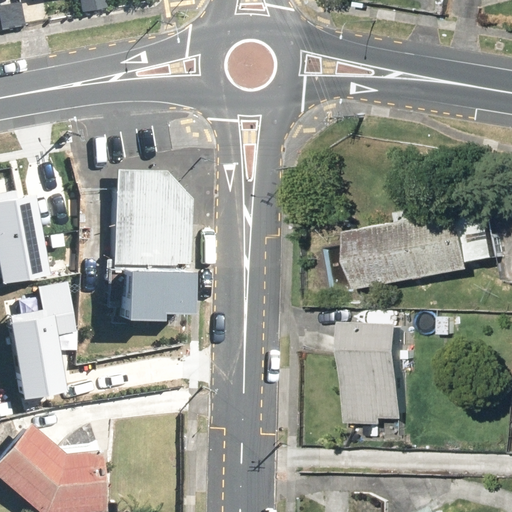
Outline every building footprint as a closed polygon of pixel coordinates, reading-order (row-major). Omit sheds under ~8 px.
[(108,166),(108,263),(181,263),(183,196),(154,165),(108,166)] [(0,192),(0,273),(42,266),(27,188),(0,192)] [(501,258),(494,215),(464,220),(463,213),(345,233),(355,287),(471,268),(470,263),(501,258)] [(184,267),(118,264),(116,310),(182,313),(184,267)] [(3,315),(15,395),(64,388),(54,326),(69,324),(61,275),(35,279),(40,309),(3,315)] [(404,325),(383,325),(383,322),(345,323),(347,425),(384,425),(384,419),(405,418),(404,325)] [(92,448),(57,452),(18,420),(0,441),(0,485),(33,511),(68,511),(99,509),(92,448)]
